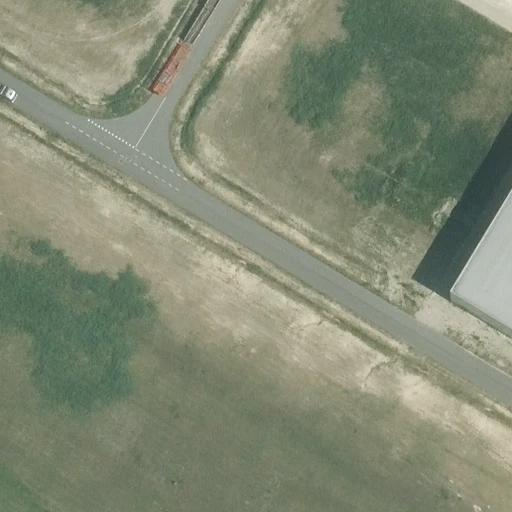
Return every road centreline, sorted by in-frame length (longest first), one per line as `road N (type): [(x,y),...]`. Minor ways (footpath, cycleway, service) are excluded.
road 1 (unclassified): [(128,159),(511,394)]
road 2 (unclassified): [(128,159),(224,0)]
road 3 (unclassified): [(0,81),(128,159)]
